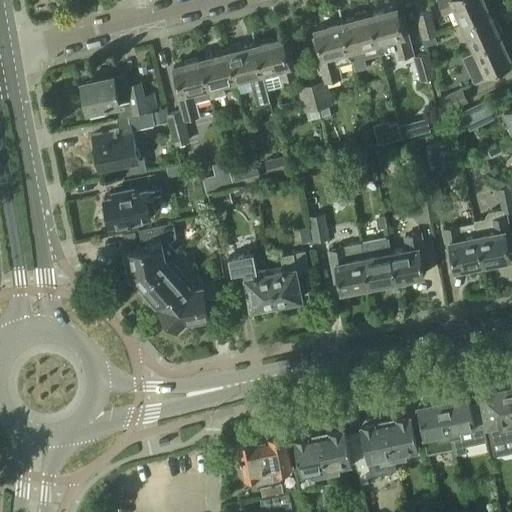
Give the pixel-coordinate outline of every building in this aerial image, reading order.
[(461,23),(490,10),(485,0),(439,0),(446,13),(455,9),(461,23)] [(398,6),(370,14),(381,54),(398,50),(400,58),(415,54),(407,26),(403,27),(398,6)] [(496,23),(490,10),(461,23),(473,49),(502,36),(501,33),(504,32),(499,21),(496,23)] [(356,14),(356,17),(343,21),(354,61),(353,61),(355,68),(366,65),(365,58),(381,54),(370,14),(368,14),(367,11),(356,14)] [(436,35),(437,34),(431,12),(418,15),(424,38),(436,35)] [(337,66),(353,61),(354,61),(343,21),(316,28),(322,48),(318,50),(326,81),(340,77),(337,66)] [(426,45),(438,42),(436,35),(424,38),(426,45)] [(283,36),(256,44),(264,73),(280,69),(283,80),(298,76),(293,56),(289,57),(283,36)] [(511,57),(502,36),(473,49),(464,53),(477,82),(495,74),(494,70),(511,61),(511,57)] [(271,97),(264,73),(256,44),(242,47),(241,45),(229,48),(229,51),(237,80),(251,77),(257,101),(271,97)] [(224,84),(237,80),(229,51),(229,48),(215,52),(216,54),(202,58),(212,97),(226,93),(224,84)] [(420,80),(435,76),(429,52),(414,56),(420,80)] [(182,94),(179,95),(185,118),(200,114),(196,101),(212,97),(202,58),(175,65),(182,94)] [(82,84),(85,98),(83,99),(85,109),(88,108),(88,112),(132,103),(129,87),(126,74),(82,84)] [(314,85),(320,107),(332,104),(326,82),(314,85)] [(129,87),(132,103),(135,114),(157,109),(154,93),(144,95),(142,84),(129,87)] [(307,111),(320,107),(314,85),(301,88),(307,111)] [(446,112),(468,102),(463,90),(441,100),(446,112)] [(485,99),(463,109),(471,127),(493,117),(485,99)] [(190,142),(181,108),(169,111),(178,145),(190,142)] [(100,167),(121,162),(123,174),(147,169),(144,157),(139,159),(133,129),(166,122),(163,109),(118,118),(120,129),(93,134),(100,167)] [(389,119),(374,123),(379,144),(395,140),(389,119)] [(499,144),(489,149),(493,157),(503,152),(499,144)] [(288,168),(285,155),(266,160),(269,173),(288,168)] [(170,175),(183,173),(181,164),(168,166),(170,175)] [(236,185),(250,181),(246,166),(232,170),(236,185)] [(123,185),(114,187),(115,191),(105,193),(108,205),(103,206),(106,220),(111,219),(111,221),(157,211),(153,195),(163,193),(159,173),(122,180),(123,185)] [(505,211),(511,209),(511,187),(487,173),(484,177),(490,184),(499,189),(502,208),(503,211),(505,211)] [(207,191),(219,188),(215,174),(203,177),(207,191)] [(431,219),(445,216),(439,183),(424,179),(426,187),(427,193),(431,219)] [(431,219),(427,193),(426,187),(412,190),(418,221),(431,219)] [(230,190),(209,195),(212,207),(233,203),(230,190)] [(511,237),(507,215),(505,215),(505,211),(503,211),(502,208),(490,211),(488,212),(486,215),(486,217),(476,219),(476,222),(484,264),(511,259),(508,238),(511,237)] [(329,238),(324,213),(309,216),(314,241),(329,238)] [(386,218),(378,219),(380,231),(388,230),(386,218)] [(139,285),(141,284),(170,260),(178,252),(170,242),(177,236),(173,221),(139,229),(141,240),(146,239),(147,245),(126,250),(131,272),(132,273),(130,275),(139,285)] [(444,228),(448,248),(452,248),(456,270),(484,264),(476,222),(444,228)] [(311,240),(309,227),(300,229),(302,242),(311,240)] [(124,234),(127,245),(138,242),(136,231),(124,234)] [(392,251),(397,280),(426,275),(422,253),(426,253),(422,233),(406,236),(408,248),(392,251)] [(362,244),(364,256),(370,286),(373,285),(373,288),(385,286),(385,283),(397,280),(392,251),(390,239),(362,244)] [(342,291),(370,286),(364,256),(362,244),(330,250),(334,269),(337,269),(342,291)] [(178,252),(170,260),(141,284),(149,293),(147,295),(156,305),(158,303),(158,304),(188,280),(187,280),(196,272),(216,254),(209,246),(191,261),(194,264),(182,274),(177,268),(180,266),(178,263),(188,255),(183,249),(178,252)] [(280,310),(279,305),(273,272),(259,274),(255,251),(230,255),(236,286),(248,283),(253,310),(265,307),(266,312),(280,310)] [(311,271),(307,252),(282,257),(285,270),(273,272),(279,305),(280,310),(293,307),(292,302),(305,300),(300,273),(311,271)] [(216,282),(204,284),(203,281),(196,272),(187,280),(188,280),(158,304),(178,328),(187,321),(211,316),(209,306),(221,304),(216,282)] [(486,384),(483,388),(484,390),(481,391),(492,446),(511,442),(511,397),(509,385),(498,387),(498,385),(493,382),(486,384)] [(470,393),(466,394),(466,392),(462,389),(456,390),(454,394),(454,396),(444,398),(452,434),(454,445),(455,453),(468,450),(463,427),(476,424),(479,440),(487,438),(480,402),(472,403),(470,393)] [(454,445),(452,434),(444,398),(434,400),(434,399),(429,396),(423,397),(421,400),(421,403),(419,404),(428,450),(454,445)] [(397,416),(387,418),(395,458),(408,455),(407,451),(419,448),(412,414),(410,414),(409,413),(406,411),(399,412),(397,416)] [(362,423),(363,431),(351,433),(361,484),(365,483),(364,474),(372,472),(369,458),(381,456),(382,461),(395,458),(387,418),(376,420),(372,417),(365,419),(363,422),(363,423),(362,423)] [(331,429),(321,431),(329,471),(341,469),(340,464),(353,462),(346,427),(343,427),(343,426),(339,424),(333,425),(331,429)] [(263,439),(270,476),(281,474),(281,470),(293,467),(286,431),(284,432),(283,430),(280,428),(273,429),(271,433),(271,434),(269,435),(269,437),(263,439)] [(316,474),(329,471),(321,431),(308,433),(305,431),(299,432),(297,435),(297,436),(295,436),(302,472),(315,470),(316,474)] [(255,438),(253,438),(253,436),(249,434),(242,435),(240,439),(240,441),(239,441),(246,477),(259,474),(260,478),(270,476),(263,439),(255,440),(255,438)] [(331,480),(323,482),(326,494),(334,492),(331,480)] [(271,484),(274,495),(284,493),(282,482),(271,484)] [(271,484),(261,486),(263,497),(274,495),(271,484)] [(294,511),(294,509),(305,507),(302,490),(262,498),(261,511),(294,511)] [(342,491),(333,493),(337,509),(346,507),(342,491)]
